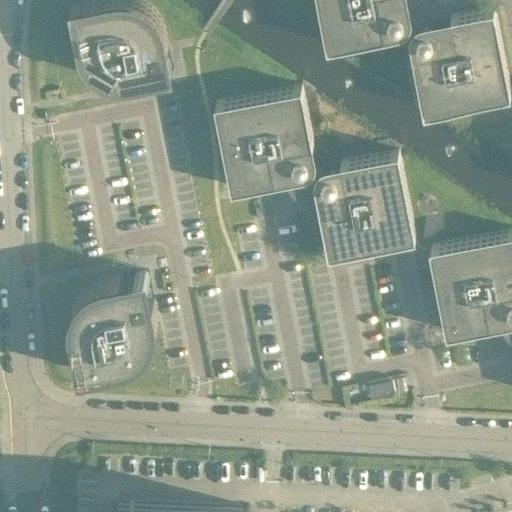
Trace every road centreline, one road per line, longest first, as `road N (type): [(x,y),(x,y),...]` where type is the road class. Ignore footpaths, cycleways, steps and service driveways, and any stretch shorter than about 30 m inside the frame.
road 1 (tertiary): [(25,420),(511,442)]
road 2 (unclassified): [(25,420),(0,127)]
